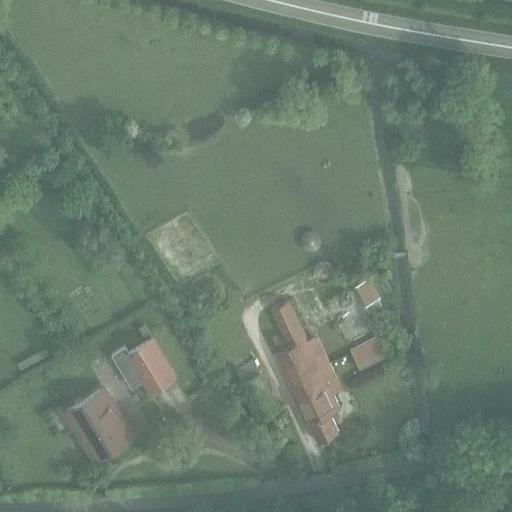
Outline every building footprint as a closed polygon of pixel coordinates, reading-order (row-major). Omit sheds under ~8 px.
[(375,301),(365,280),(353,286),(364,306),(375,301)] [(333,392),(342,388),(326,355),(316,334),(307,339),(287,298),(270,307),(288,343),(275,350),(318,439),(338,429),(330,412),(340,407),(333,392)] [(374,318),(367,321),(373,332),(380,328),(374,318)] [(349,352),(358,369),(387,354),(378,337),(349,352)] [(137,368),(144,380),(150,390),(174,376),(151,338),(129,352),(125,345),(111,353),(124,375),(137,368)] [(236,369),(262,414),(279,405),(252,359),(236,369)] [(94,458),(132,435),(103,387),(65,410),(94,458)]
